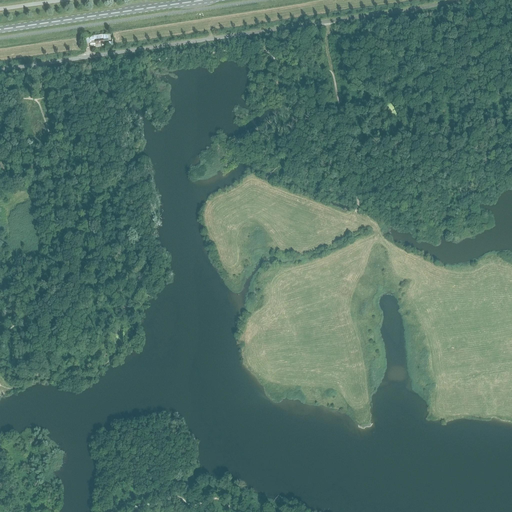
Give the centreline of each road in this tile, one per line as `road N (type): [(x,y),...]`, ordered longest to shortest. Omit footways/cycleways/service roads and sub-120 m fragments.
road 1 (unclassified): [(0,69),(452,0)]
road 2 (secondary): [(126,11),(0,28)]
